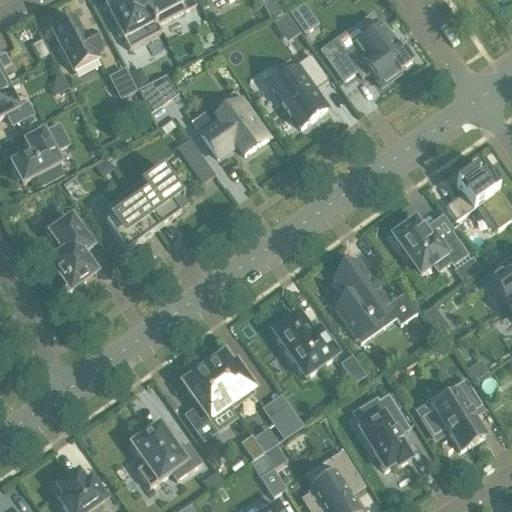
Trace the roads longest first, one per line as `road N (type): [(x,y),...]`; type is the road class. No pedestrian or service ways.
road 1 (residential): [(68,390),(475,104)]
road 2 (residential): [(68,390),(0,258)]
road 3 (unclassified): [(399,0),(475,104)]
